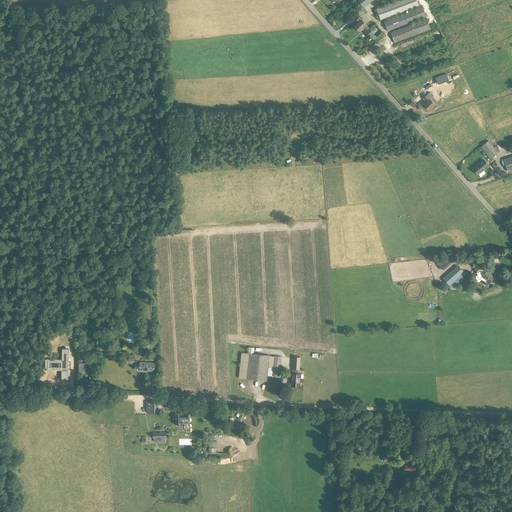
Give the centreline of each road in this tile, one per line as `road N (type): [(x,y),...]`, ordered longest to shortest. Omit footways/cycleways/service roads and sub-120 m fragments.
road 1 (track): [(511,415),(33,391)]
road 2 (tertiary): [(511,232),(307,0)]
road 3 (track): [(15,26),(28,12),(153,0)]
